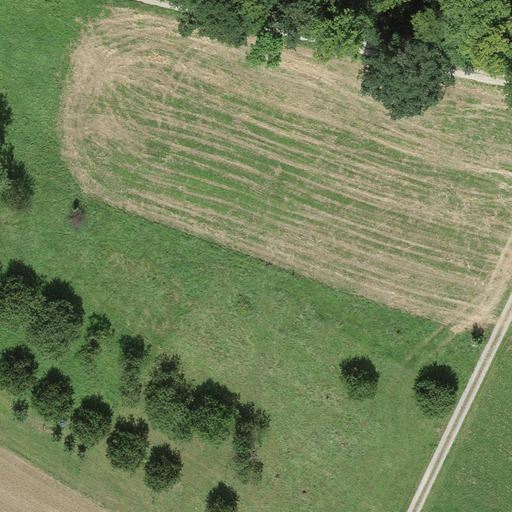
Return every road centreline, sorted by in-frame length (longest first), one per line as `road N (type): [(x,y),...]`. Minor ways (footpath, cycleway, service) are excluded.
road 1 (track): [(166,0),(511,81)]
road 2 (track): [(411,511),(511,301)]
